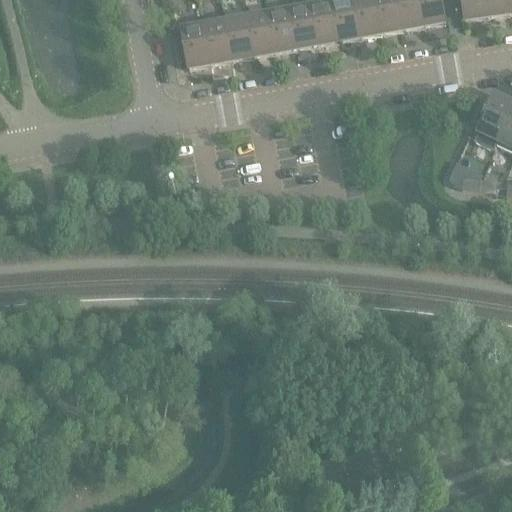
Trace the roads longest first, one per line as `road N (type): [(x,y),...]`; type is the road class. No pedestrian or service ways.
road 1 (tertiary): [(153,124),(511,62)]
road 2 (unclassified): [(40,145),(7,0)]
road 3 (residential): [(132,0),(153,124)]
